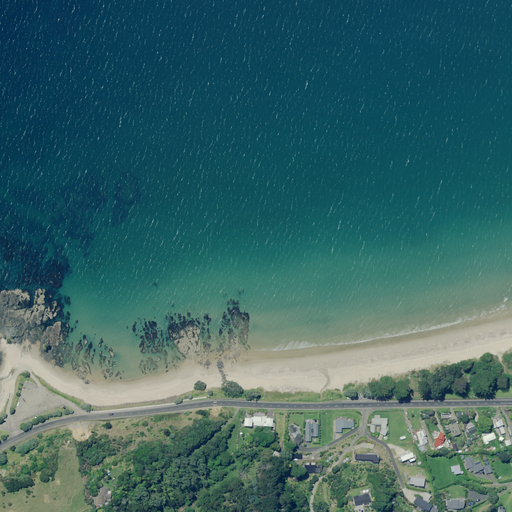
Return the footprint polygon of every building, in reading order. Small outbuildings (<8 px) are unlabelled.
[(385,424),(386,424),(386,418),(379,418),(379,415),(374,415),(374,418),(371,418),(370,421),(370,422),(370,423),(370,424),(371,424),(371,425),(369,425),(369,431),(370,431),(370,432),(375,433),(375,425),(380,425),(380,429),(378,433),(383,436),(386,430),(385,430),(385,424)] [(252,416),(252,417),(250,417),(250,418),(243,418),(243,426),(250,426),(250,422),(252,422),(252,426),(271,426),(271,418),(264,418),(264,417),(264,416),(260,416),(260,417),(252,416)] [(350,421),(350,420),(334,420),(334,432),(340,432),(340,428),(350,428),(350,426),(353,426),(353,421),(350,421)] [(505,432),(500,420),(493,423),(495,429),(498,427),(501,434),(505,432)] [(460,433),(455,421),(446,424),(443,425),(446,432),(450,431),(452,436),(460,433)] [(310,436),(317,436),(317,423),(305,424),(305,441),(310,441),(310,436)] [(300,437),(301,435),(299,434),(296,431),(295,427),(293,428),(292,425),(288,426),(290,433),(294,438),(292,441),(298,445),(302,439),(300,437)] [(475,432),(473,426),(466,429),(467,431),(464,432),(466,437),(469,436),(468,434),(475,432)] [(422,430),(422,429),(418,430),(419,431),(418,431),(415,432),(417,438),(419,441),(416,442),(417,445),(417,446),(419,452),(426,450),(424,445),(428,444),(427,440),(426,440),(426,439),(426,438),(425,435),(422,429),(422,430)] [(445,435),(438,432),(436,436),(433,437),(434,443),(433,443),(434,447),(441,445),(440,443),(442,442),(442,440),(445,435)] [(495,438),(493,432),(482,437),(485,444),(488,443),(487,441),(495,438)] [(279,453),(275,450),(271,457),(275,460),(279,453)] [(408,462),(414,460),(414,459),(416,458),(415,454),(412,455),(411,452),(398,457),(400,461),(407,459),(408,462)] [(473,463),(471,456),(463,459),(465,463),(463,464),(465,469),(468,468),(469,472),(473,470),(474,472),(482,469),(479,461),(473,463)] [(310,462),(310,464),(308,464),(308,465),(303,465),(303,472),(321,472),(321,465),(317,465),(317,467),(315,467),(315,465),(314,462),(310,462)] [(492,472),(489,464),(483,466),(486,474),(492,472)] [(452,466),(450,466),(451,472),(453,472),(454,474),(456,474),(460,473),(458,465),(452,466)] [(422,478),(409,477),(408,484),(413,484),(413,485),(421,486),(422,478)] [(97,503),(96,505),(101,506),(101,504),(103,505),(105,498),(109,499),(110,494),(107,493),(108,488),(101,486),(100,492),(98,492),(96,503),(97,503)] [(363,506),(369,505),(368,502),(370,502),(368,493),(352,496),(354,505),(362,504),(363,506)] [(430,505),(415,497),(412,502),(426,511),(430,505)] [(456,499),(449,498),(449,501),(446,501),(446,508),(458,509),(458,508),(463,508),(463,502),(456,501),(456,499)]
